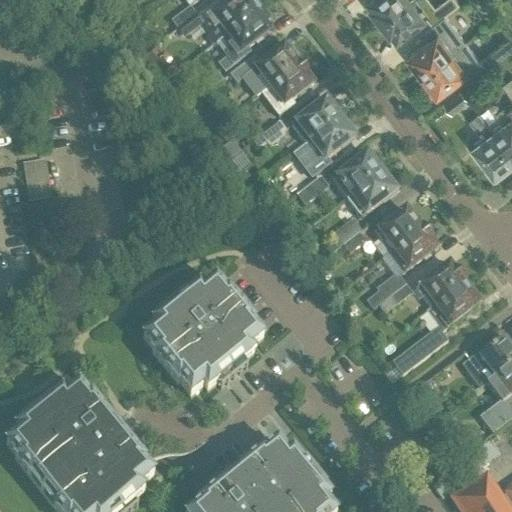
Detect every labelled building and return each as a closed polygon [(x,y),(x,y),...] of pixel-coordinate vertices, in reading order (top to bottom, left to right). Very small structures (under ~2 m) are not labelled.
[(100,0),(110,14),(124,4),(128,0),(100,0)] [(225,38),(259,13),(249,0),(235,0),(207,22),(203,25),(203,26),(199,29),(213,48),(226,38),(225,38)] [(380,21),(408,0),(370,0),(368,1),(373,8),(372,9),(373,11),(372,15),(377,21),(380,21)] [(410,0),(408,0),(380,21),(382,23),(382,26),(386,32),(390,33),(390,34),(392,32),(398,39),(428,16),(422,7),(418,10),(410,0)] [(428,15),(434,23),(438,20),(445,15),(459,4),(456,0),(448,0),(432,13),(428,15)] [(178,32),(186,26),(196,18),(190,10),(171,24),(178,32)] [(225,38),(226,38),(233,47),(229,50),(236,60),(274,32),(259,13),(225,38)] [(408,56),(423,75),(452,53),(466,42),(445,15),(438,20),(434,23),(425,30),(432,39),(408,56)] [(203,26),(203,25),(197,17),(196,18),(186,26),(178,32),(184,41),(199,29),(203,26)] [(511,49),(511,37),(487,57),(486,56),(480,61),(466,42),(452,53),(423,75),(438,94),(463,75),(469,82),(511,49)] [(242,82),(255,100),(260,97),(261,97),(269,91),(299,67),(297,65),(297,61),(290,51),(286,50),(285,48),(260,67),(254,59),(238,71),(229,78),(236,87),(242,82)] [(153,50),(143,58),(163,85),(179,74),(164,54),(159,58),(153,50)] [(215,88),(229,78),(238,71),(232,63),(209,80),(215,88)] [(261,97),(270,109),(278,120),(293,108),(290,104),(312,88),(309,84),(311,83),(309,80),(309,76),(304,70),(300,69),(299,67),(269,91),(261,97)] [(511,78),(503,85),(511,97),(511,78)] [(452,113),(468,101),(461,91),(444,103),(452,113)] [(511,156),(511,100),(502,109),(508,117),(503,121),(504,123),(493,132),(511,156)] [(309,146),(339,122),(325,103),(290,130),(298,140),(302,136),(309,146)] [(511,162),(511,156),(493,132),(478,114),(469,121),(483,140),(473,147),(495,176),(511,162)] [(339,122),(309,146),(317,156),(313,159),(320,168),(355,141),(339,122)] [(285,138),(283,136),(286,134),(279,124),(253,145),(259,153),(267,147),(269,149),(285,138)] [(217,156),(225,166),(240,155),(235,148),(228,147),(217,156)] [(331,184),(346,203),(351,199),(381,176),(366,157),(331,184)] [(51,201),(45,162),(23,166),(29,205),(51,201)] [(346,203),(360,222),(395,195),(381,176),(351,199),(346,203)] [(321,180),(296,198),(304,209),(328,190),(321,180)] [(382,263),(390,256),(393,254),(423,230),(414,218),(411,220),(405,213),(374,237),(379,243),(372,248),(383,261),(381,262),(382,263)] [(328,259),(342,248),(359,236),(361,234),(352,222),(329,241),(335,249),(326,256),(328,259)] [(390,256),(404,276),(439,250),(431,241),(432,238),(428,232),(424,232),(423,230),(393,254),(390,256)] [(349,257),(365,244),(359,236),(342,248),(349,257)] [(415,293),(430,313),(434,309),(465,286),(464,284),(465,281),(460,274),(457,274),(454,270),(452,271),(449,268),(415,293)] [(373,312),(378,309),(390,300),(406,288),(397,276),(376,292),(380,297),(369,306),(373,312)] [(253,357),(249,353),(262,342),(252,329),(254,327),(228,296),(226,297),(215,284),(202,295),(199,290),(187,299),(191,305),(180,313),(176,308),(175,309),(179,314),(168,323),(164,318),(152,328),(156,332),(143,343),(153,356),(152,358),(177,389),(179,388),(190,401),(203,390),(207,395),(219,385),(214,380),(237,362),(242,367),(253,357)] [(434,309),(430,313),(426,315),(437,331),(392,366),(402,379),(447,344),(442,336),(446,332),(481,306),(478,303),(479,300),(472,290),(469,290),(465,286),(434,309)] [(384,316),(396,308),(412,296),(406,288),(390,300),(378,309),(384,316)] [(487,387),(495,381),(511,368),(511,357),(502,345),(484,359),(480,362),(477,358),(464,369),(481,392),(487,387)] [(511,398),(511,368),(495,381),(487,387),(500,405),(479,421),(492,437),(511,422),(511,400),(511,399),(511,398)] [(425,386),(405,402),(413,412),(433,397),(425,386)] [(142,468),(144,466),(123,440),(121,441),(123,444),(117,449),(103,431),(109,426),(111,428),(112,427),(91,401),(89,403),(78,389),(65,400),(62,395),(50,405),(54,409),(43,418),(38,413),(37,414),(41,419),(31,428),(27,423),(15,433),(19,437),(6,448),(17,461),(15,463),(54,511),(124,511),(143,496),(140,492),(153,481),(142,468)] [(330,511),(325,506),(330,502),(292,455),(288,459),(277,446),(264,457),(262,455),(236,476),(239,481),(242,479),(247,485),(229,500),(224,493),(226,491),(223,487),(197,508),(198,510),(195,511),(330,511)] [(427,470),(436,483),(451,472),(441,460),(427,470)] [(466,486),(456,472),(438,485),(447,498),(466,486)] [(501,503),(486,481),(453,503),(458,511),(511,511),(511,493),(507,497),(507,498),(501,503)]
